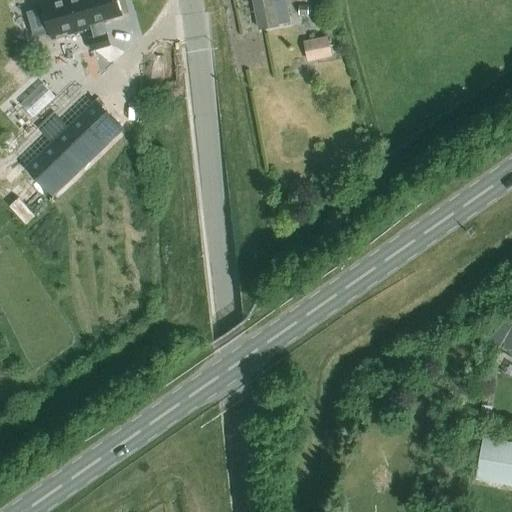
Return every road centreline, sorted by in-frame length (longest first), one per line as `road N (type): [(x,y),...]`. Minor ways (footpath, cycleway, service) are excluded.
road 1 (primary): [(26,511),(511,174)]
road 2 (unclassified): [(248,511),(189,0)]
road 3 (track): [(173,0),(0,160)]
